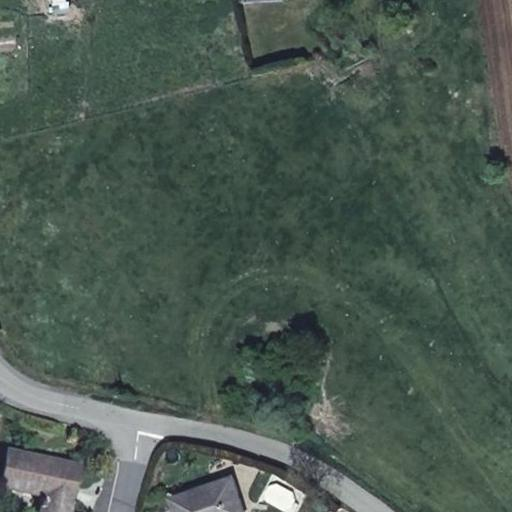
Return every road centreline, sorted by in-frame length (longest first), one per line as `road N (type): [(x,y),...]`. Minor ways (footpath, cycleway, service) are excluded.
road 1 (unclassified): [(367,511),(258,449),(148,425)]
road 2 (unclassified): [(148,425),(0,383)]
